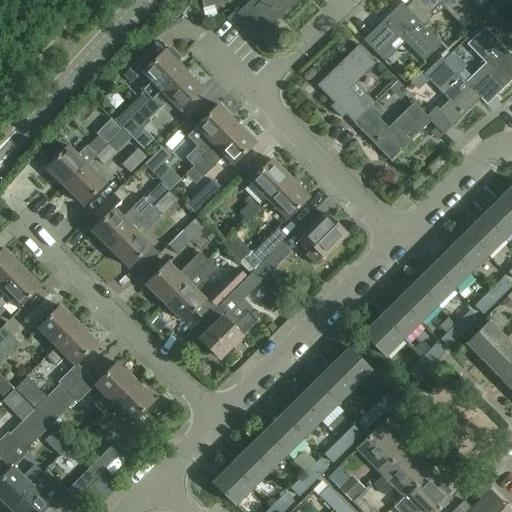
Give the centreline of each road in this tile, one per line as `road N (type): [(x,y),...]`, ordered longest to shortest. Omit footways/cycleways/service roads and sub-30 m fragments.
road 1 (residential): [(217,418),(25,229)]
road 2 (residential): [(398,243),(217,418)]
road 3 (tertiary): [(0,157),(145,0)]
road 4 (residential): [(398,243),(248,92)]
road 5 (residential): [(511,146),(490,151),(398,243)]
road 6 (residential): [(248,92),(347,0)]
